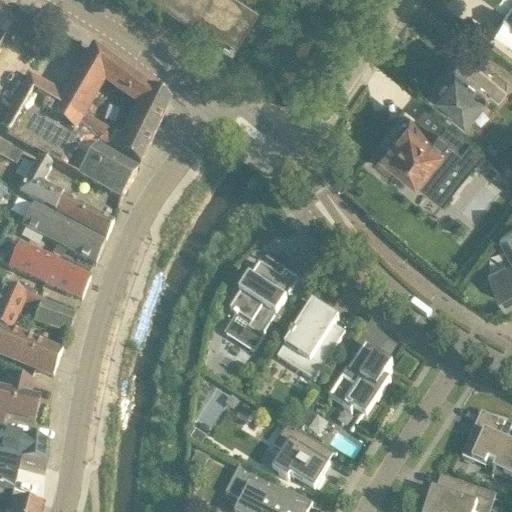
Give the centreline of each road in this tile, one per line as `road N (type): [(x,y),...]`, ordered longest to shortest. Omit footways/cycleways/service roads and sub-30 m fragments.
road 1 (residential): [(67,511),(98,336),(119,271),(153,190),(210,115)]
road 2 (residential): [(470,342),(357,258),(321,210)]
road 3 (residential): [(365,511),(378,476),(470,342)]
road 4 (residential): [(289,150),(397,0)]
road 5 (residential): [(162,64),(60,0)]
